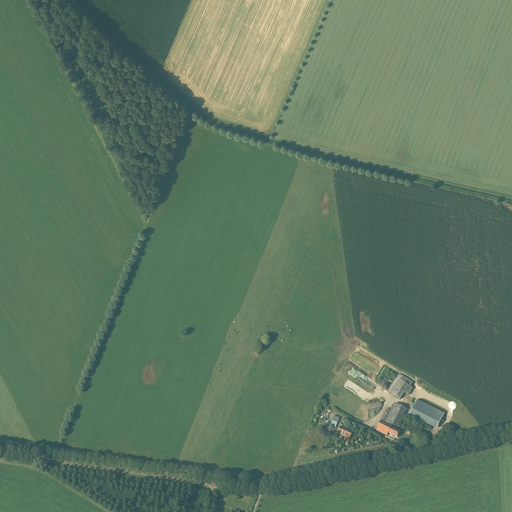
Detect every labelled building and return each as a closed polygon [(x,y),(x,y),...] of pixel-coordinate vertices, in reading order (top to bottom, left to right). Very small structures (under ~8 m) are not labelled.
[(399,374),(396,378),(388,392),(404,403),(413,389),(411,387),(413,383),(399,374)] [(417,400),(411,412),(438,426),(444,414),(417,400)] [(381,405),(381,402),(368,403),(368,409),(375,408),(376,411),(380,411),(380,408),(382,408),(381,405)] [(387,409),(376,431),(387,436),(388,433),(397,438),(400,433),(391,428),(392,426),(394,427),(403,409),(394,404),(391,411),(387,409)] [(334,417),(330,426),(325,424),(322,431),(332,435),(335,428),(340,419),(334,417)] [(350,439),(353,432),(340,427),(337,434),(350,439)]
